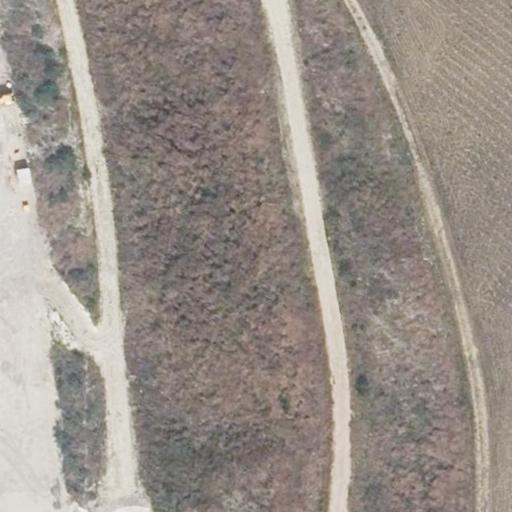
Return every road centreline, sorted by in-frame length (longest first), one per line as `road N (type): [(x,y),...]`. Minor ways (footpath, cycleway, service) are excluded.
road 1 (track): [(325,511),(321,252),(273,0)]
road 2 (track): [(116,511),(120,341)]
